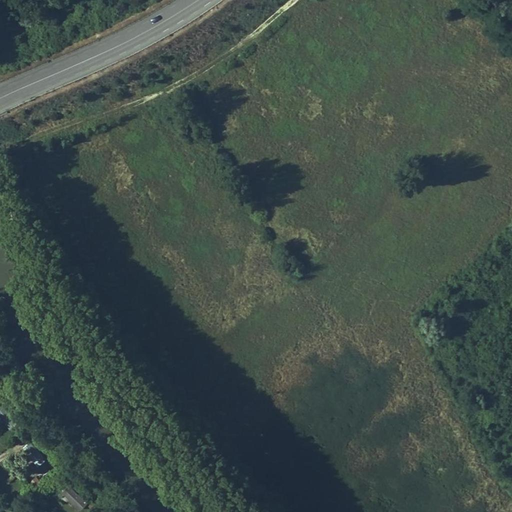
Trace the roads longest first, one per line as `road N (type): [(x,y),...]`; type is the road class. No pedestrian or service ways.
road 1 (track): [(296,0),(166,94),(0,150)]
road 2 (primary): [(190,0),(0,94)]
